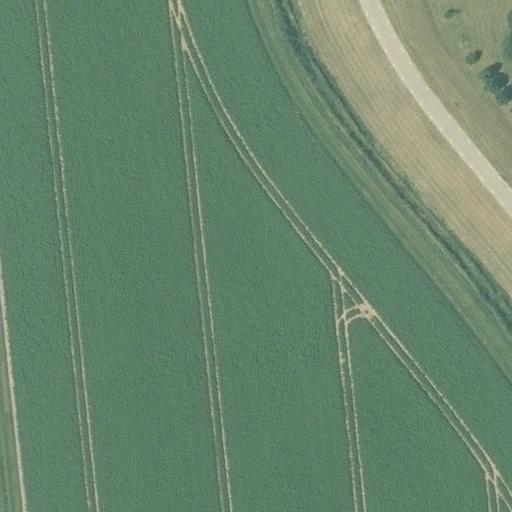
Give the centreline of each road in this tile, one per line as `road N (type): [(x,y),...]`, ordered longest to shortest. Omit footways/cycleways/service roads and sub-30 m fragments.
road 1 (unclassified): [(511,201),(426,108),(369,0)]
road 2 (track): [(412,0),(511,152)]
